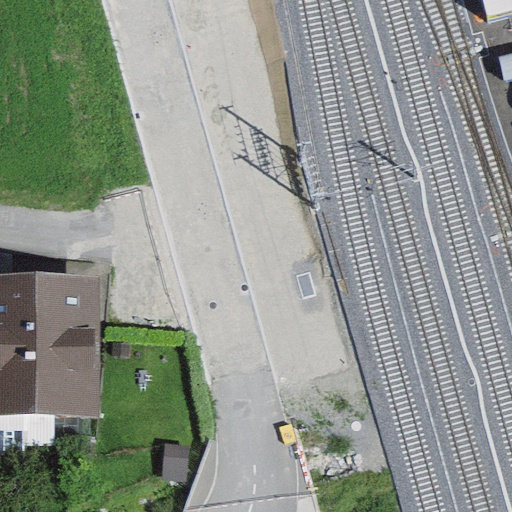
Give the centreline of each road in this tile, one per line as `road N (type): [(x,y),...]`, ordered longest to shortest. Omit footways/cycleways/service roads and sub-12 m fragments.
road 1 (unclassified): [(195,228),(253,433),(249,511)]
road 2 (unclassified): [(130,0),(195,228)]
road 3 (residential): [(195,228),(127,241),(0,228)]
